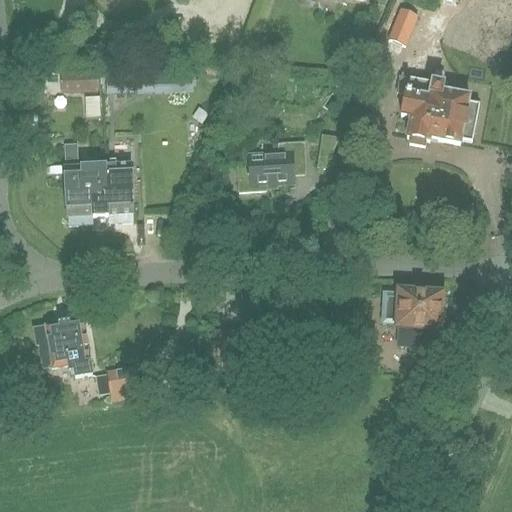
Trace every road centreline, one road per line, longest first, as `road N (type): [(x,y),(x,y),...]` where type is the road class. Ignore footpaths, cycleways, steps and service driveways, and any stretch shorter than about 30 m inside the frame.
road 1 (residential): [(73,277),(344,265),(511,273)]
road 2 (residential): [(426,511),(511,303)]
